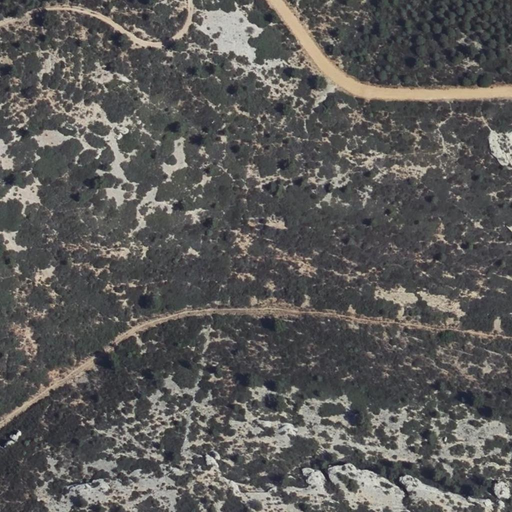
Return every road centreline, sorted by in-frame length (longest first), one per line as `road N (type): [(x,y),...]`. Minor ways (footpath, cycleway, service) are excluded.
road 1 (track): [(0,426),(142,301),(511,335)]
road 2 (track): [(511,94),(356,88),(329,72),(272,0)]
road 3 (track): [(189,0),(178,35),(143,45),(81,7),(41,8),(0,22)]
